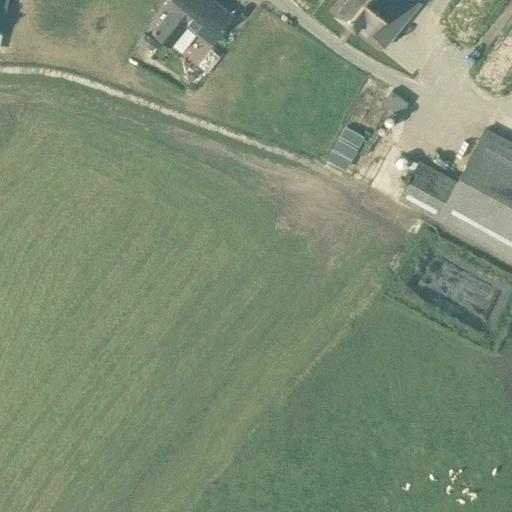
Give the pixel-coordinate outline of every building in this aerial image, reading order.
[(152,33),(168,46),(184,25),(207,44),(230,16),(213,3),(211,5),(204,0),(166,0),(161,6),(168,12),(152,33)] [(344,0),(336,10),(356,26),(357,25),(370,35),(397,0),(344,0)] [(468,0),(457,19),(477,32),(496,0),(468,0)] [(383,104),(399,115),(409,102),(392,90),(383,104)] [(397,199),(511,259),(511,142),(484,128),(456,180),(419,160),(397,199)]
